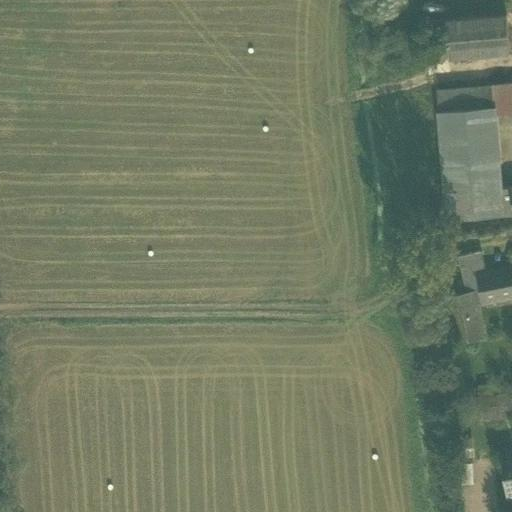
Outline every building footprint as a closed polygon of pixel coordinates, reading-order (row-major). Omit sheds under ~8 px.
[(446,19),(449,58),(510,52),(507,14),(446,19)] [(511,83),(493,85),(494,105),(495,112),(511,110),(511,83)] [(437,89),(439,110),(494,105),(493,85),(493,84),(437,89)] [(495,112),(494,105),(439,110),(448,219),(511,213),(511,200),(511,186),(501,187),(495,112)] [(460,256),(464,276),(478,273),(486,272),(484,261),(483,261),(481,251),(460,256)] [(511,266),(486,272),(478,273),(464,276),(467,291),(444,295),(454,342),(485,336),(479,303),(484,302),(511,296),(511,266)] [(477,396),(494,395),(493,383),(476,384),(477,396)] [(511,415),(511,393),(494,395),(477,396),(473,396),(474,418),(511,415)] [(475,457),(472,436),(455,439),(458,460),(475,457)] [(511,451),(501,454),(509,495),(511,494),(511,451)] [(474,482),(472,462),(453,463),(455,484),(474,482)]
